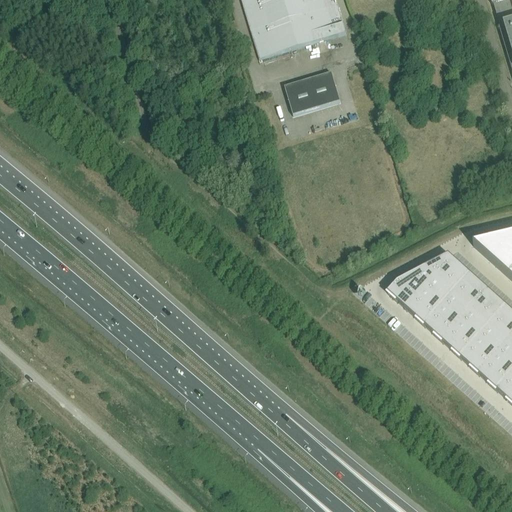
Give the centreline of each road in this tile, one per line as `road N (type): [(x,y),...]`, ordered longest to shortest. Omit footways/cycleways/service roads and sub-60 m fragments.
road 1 (motorway): [(278,417),(0,176)]
road 2 (motorway): [(0,222),(257,439)]
road 3 (unclassified): [(181,511),(0,358)]
road 4 (unknown): [(237,0),(256,60),(270,73),(355,47),(347,0)]
road 5 (track): [(337,296),(476,222),(511,213)]
road 6 (motorway): [(414,511),(278,417)]
road 7 (motorway): [(388,511),(278,417)]
road 8 (unclassified): [(147,135),(108,0)]
